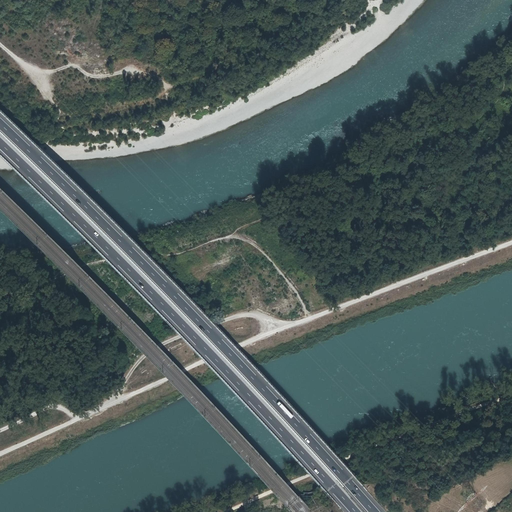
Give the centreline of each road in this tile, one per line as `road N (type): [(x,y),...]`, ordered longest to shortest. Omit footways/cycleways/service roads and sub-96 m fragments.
road 1 (track): [(0,454),(109,402),(159,345),(244,313),(288,325),(511,242)]
road 2 (motorway): [(374,511),(214,336),(0,122)]
road 3 (motorway): [(0,143),(355,511)]
road 4 (track): [(311,318),(260,248),(227,237),(76,266),(0,297)]
road 5 (track): [(109,402),(288,325)]
road 6 (track): [(0,44),(35,70),(127,70),(165,83)]
